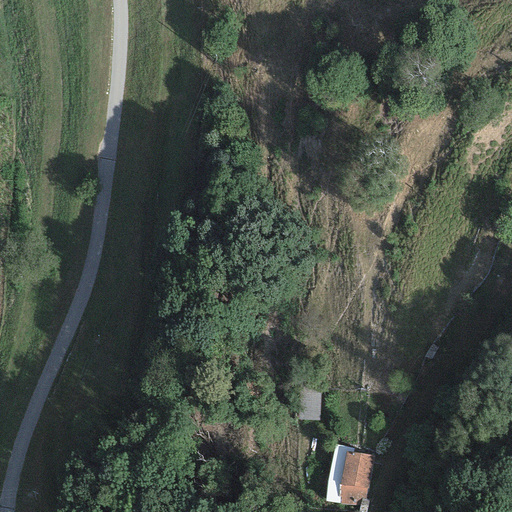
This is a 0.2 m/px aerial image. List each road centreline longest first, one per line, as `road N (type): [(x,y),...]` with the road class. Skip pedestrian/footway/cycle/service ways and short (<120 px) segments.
road 1 (unclassified): [(8,511),(25,432),(95,247),(122,49),(119,0)]
road 2 (track): [(380,511),(399,443),(511,261)]
